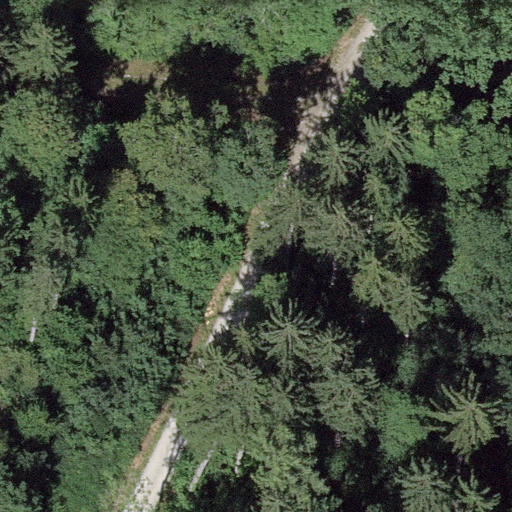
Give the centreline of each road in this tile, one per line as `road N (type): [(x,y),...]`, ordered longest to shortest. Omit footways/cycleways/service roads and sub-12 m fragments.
road 1 (track): [(135,511),(379,0)]
road 2 (track): [(511,46),(358,44)]
